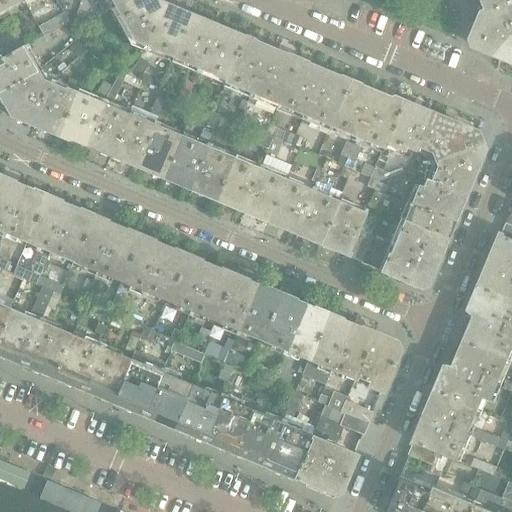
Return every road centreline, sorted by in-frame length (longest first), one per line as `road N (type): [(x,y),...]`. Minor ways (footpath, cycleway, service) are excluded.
road 1 (residential): [(0,143),(436,325)]
road 2 (residential): [(511,108),(255,0)]
road 3 (residential): [(240,511),(0,411)]
road 4 (residential): [(359,511),(436,325)]
road 5 (residential): [(436,325),(511,142)]
